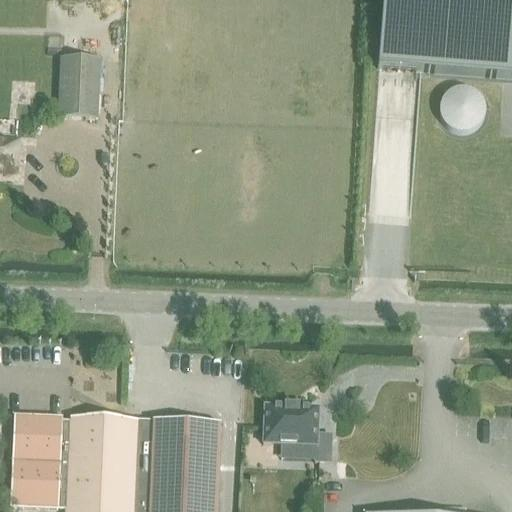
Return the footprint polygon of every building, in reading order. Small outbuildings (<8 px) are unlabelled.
[(22,0),(23,5),(11,5),(10,23),(40,24),(41,0),(22,0)] [(511,0),(382,0),(377,71),(379,71),(421,74),(511,80),(511,0)] [(59,60),(57,120),(97,122),(99,62),(59,60)] [(0,175),(12,177),(15,146),(0,144),(0,175)] [(318,436),(319,410),(265,408),(264,446),(317,448),(316,464),(331,465),(332,437),(318,436)] [(14,418),(9,511),(216,511),(221,428),(138,424),(71,421),(71,425),(62,425),(63,421),(14,418)]
